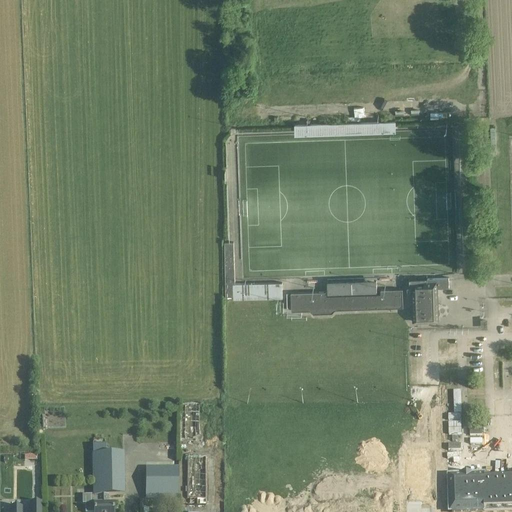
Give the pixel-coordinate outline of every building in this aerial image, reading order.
[(294,123),(294,132),(396,129),(395,120),(294,123)] [(233,300),(283,299),(282,283),(235,285),(233,242),(224,243),(225,298),(233,297),(233,300)] [(427,281),(412,282),(413,322),(438,321),(437,288),(449,288),(449,278),(427,279),(427,281)] [(328,294),(377,292),(377,280),(327,281),(328,294)] [(314,293),(291,294),(291,312),(315,311),(318,314),(326,313),(329,310),(358,309),(403,308),(402,290),(381,290),(381,294),(326,296),(326,292),(314,293)] [(180,405),(180,444),(199,444),(199,405),(180,405)] [(106,445),(93,445),(93,453),(106,453),(106,445)] [(124,496),(124,453),(92,453),(93,496),(91,496),(91,504),(85,504),(85,511),(113,511),(114,504),(109,504),(108,496),(124,496)] [(194,506),(206,506),(206,458),(187,458),(187,500),(190,500),(189,504),(193,504),(194,506)] [(0,467),(0,492),(19,493),(18,467),(0,467)] [(146,500),(178,500),(179,468),(146,468),(146,500)] [(460,480),(449,480),(450,500),(453,500),(453,506),(453,509),(453,511),(511,511),(511,478),(472,479),(472,477),(460,477),(460,480)]
